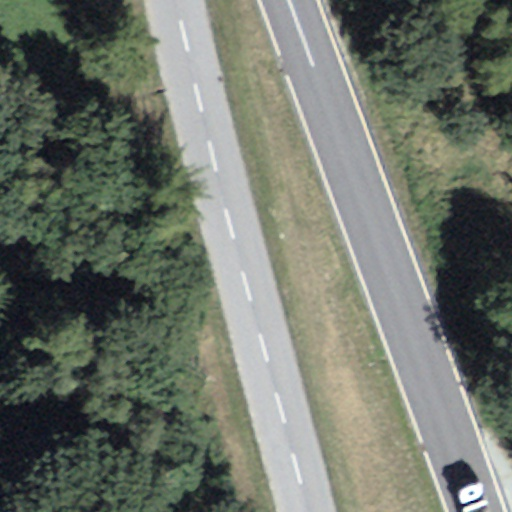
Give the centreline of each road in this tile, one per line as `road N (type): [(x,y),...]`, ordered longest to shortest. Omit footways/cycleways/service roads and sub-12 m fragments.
road 1 (tertiary): [(289,0),(476,511)]
road 2 (tertiary): [(308,511),(176,0)]
